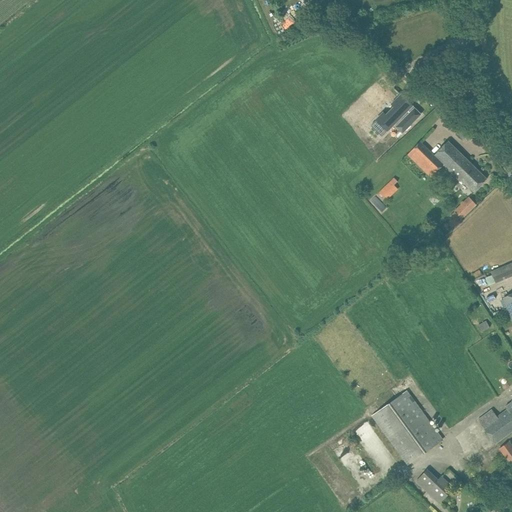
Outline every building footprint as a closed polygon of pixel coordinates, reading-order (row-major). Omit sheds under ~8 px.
[(381,124),(375,130),(386,141),(392,135),(399,128),(401,130),(400,131),(406,137),(424,119),(418,113),(416,115),(414,112),(415,111),(408,104),(408,103),(397,93),(404,100),(396,108),(399,110),(390,120),(387,117),(381,124)] [(471,130),(454,113),(446,122),(463,139),(471,130)] [(435,155),(421,142),(408,155),(431,178),(444,165),(463,184),(465,182),(474,192),(487,179),(448,141),(435,155)] [(387,201),(398,189),(393,184),(397,181),(394,177),(378,193),(387,201)] [(469,196),(463,202),(462,201),(460,203),(460,204),(453,211),(454,212),(449,216),(456,222),(460,218),(461,219),(477,205),(469,196)] [(511,262),(492,270),(494,274),(487,276),(490,284),(511,276),(511,262)] [(496,290),(489,293),(492,299),(499,295),(496,290)] [(511,294),(503,298),(511,318),(511,294)] [(482,332),(490,327),(486,321),(478,325),(482,332)] [(407,465),(443,440),(407,390),(372,416),(407,465)] [(511,408),(511,407),(507,409),(497,417),(492,409),(478,420),(495,443),(511,430),(511,408)] [(511,466),(511,445),(509,441),(499,448),(511,466)] [(439,503),(453,488),(441,477),(438,480),(427,470),(416,481),(439,503)]
